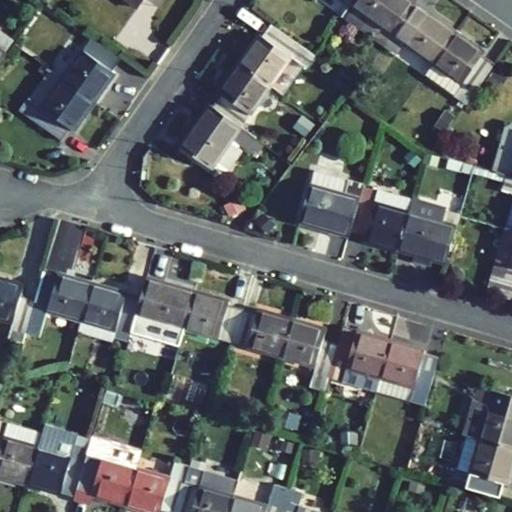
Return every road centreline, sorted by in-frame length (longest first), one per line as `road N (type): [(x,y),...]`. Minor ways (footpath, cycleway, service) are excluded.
road 1 (residential): [(511,328),(84,203)]
road 2 (residential): [(84,203),(226,0)]
